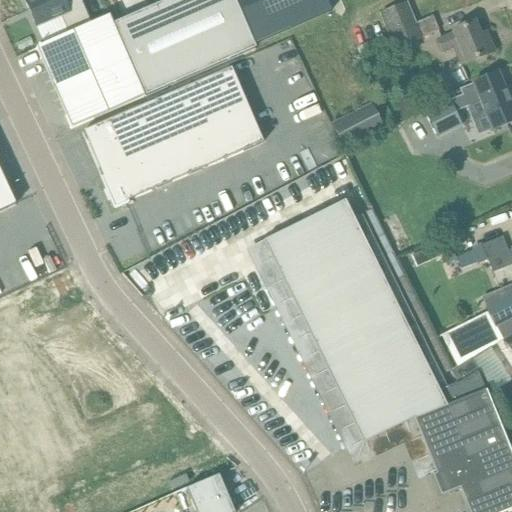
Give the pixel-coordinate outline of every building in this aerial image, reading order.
[(25,0),(24,1),(36,28),(60,17),(66,31),(89,20),(80,0),(25,0)] [(232,0),(170,0),(113,25),(145,97),(145,98),(255,51),(232,0)] [(324,0),(234,0),(254,46),(330,12),(324,0)] [(406,4),(380,14),(395,50),(420,39),(406,4)] [(109,16),(35,48),(42,63),(64,114),(70,130),(145,98),(113,25),(109,16)] [(452,34),(437,40),(442,53),(453,49),(460,66),(476,60),(494,52),(487,34),(480,36),(475,23),(456,30),(452,32),(452,34)] [(231,69),(82,133),(101,179),(99,180),(100,183),(101,182),(113,210),(124,205),(125,206),(128,205),(127,202),(263,144),(231,69)] [(462,96),(449,102),(455,113),(467,107),(466,103),(479,97),(487,116),(493,131),(501,127),(511,122),(511,102),(509,104),(496,74),(478,82),(460,90),(462,96)] [(370,105),(331,125),(343,150),(383,130),(394,124),(382,99),(378,101),(370,105)] [(443,106),(424,115),(429,125),(437,139),(461,126),(455,113),(449,102),(442,105),(443,106)] [(0,172),(0,213),(15,206),(0,172)] [(344,202),(262,243),(362,445),(413,420),(435,475),(436,475),(432,477),(440,497),(459,490),(465,505),(467,511),(509,511),(511,511),(511,457),(478,372),(459,383),(447,388),(438,392),(344,202)] [(503,237),(481,246),(486,260),(508,251),(503,237)] [(511,296),(486,309),(495,327),(511,318),(511,296)] [(1,310),(0,309),(0,511),(49,511),(43,497),(180,441),(142,400),(100,418),(1,310)] [(491,350),(475,360),(481,370),(479,371),(493,393),(511,381),(491,350)] [(218,477),(186,490),(194,511),(232,511),(219,478),(218,477)]
